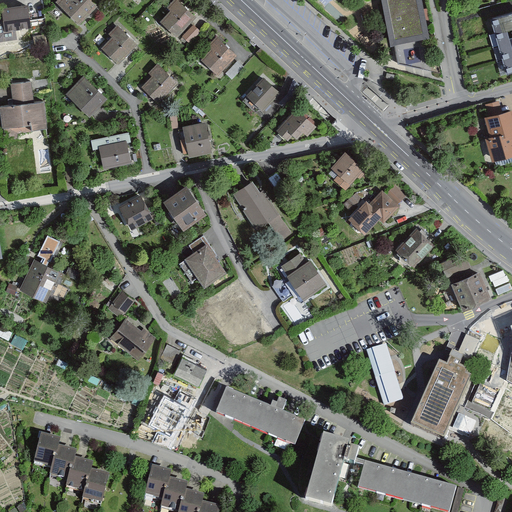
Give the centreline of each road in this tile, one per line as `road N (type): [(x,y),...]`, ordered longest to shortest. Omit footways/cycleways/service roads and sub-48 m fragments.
road 1 (residential): [(83,194),(166,327),(480,492),(485,511)]
road 2 (residential): [(378,128),(83,194)]
road 3 (secondary): [(378,128),(241,0)]
road 4 (secondary): [(511,249),(378,128)]
road 5 (residential): [(511,89),(378,128)]
